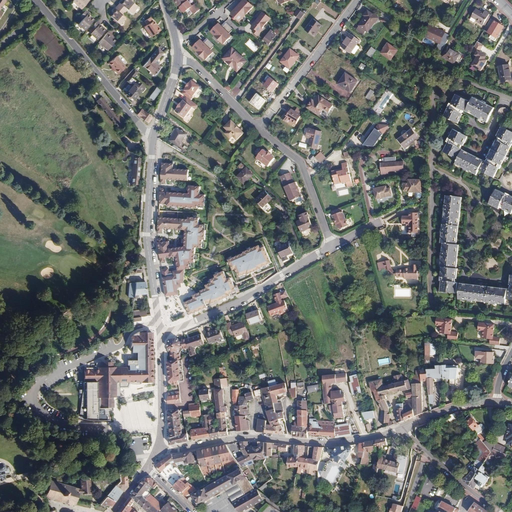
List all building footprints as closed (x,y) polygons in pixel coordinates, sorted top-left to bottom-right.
[(6,13),(4,11),(11,2),(8,0),(0,0),(0,19),(1,20),(6,13)] [(138,4),(133,0),(123,0),(122,2),(120,1),(115,7),(117,9),(112,14),(121,22),(126,16),(122,13),(127,7),(132,11),(138,4)] [(192,5),(188,0),(187,0),(179,6),(183,12),(190,6),(192,5)] [(253,7),(244,0),(242,0),(230,15),(239,23),(253,7)] [(199,9),(194,3),(192,5),(190,6),(195,12),(199,9)] [(86,28),(95,17),(88,12),(89,11),(86,8),(80,14),(83,17),(79,22),(86,28)] [(488,14),(480,9),(475,16),(484,21),(483,23),(487,25),(494,14),(489,11),(488,14)] [(298,23),(303,16),(297,11),(292,17),(298,23)] [(271,19),(261,12),(250,27),(254,30),(252,32),(258,37),(271,19)] [(368,34),(379,18),(370,12),(366,17),(367,18),(360,28),(368,34)] [(150,16),(144,20),(147,24),(143,26),(150,36),(160,29),(158,26),(156,27),(154,24),(151,21),(152,20),(150,16)] [(202,34),(217,20),(215,17),(195,34),(196,35),(185,45),(188,48),(203,34),(202,34)] [(315,35),(323,23),(315,17),(306,28),(315,35)] [(100,21),(97,18),(91,25),(94,28),(91,31),(97,37),(105,28),(99,22),(100,21)] [(501,37),(507,29),(504,27),(505,25),(502,23),(501,25),(493,20),(489,28),(494,31),(494,32),(501,37)] [(222,25),(230,31),(232,28),(225,22),(222,25)] [(232,37),(219,24),(210,33),(224,46),(232,37)] [(445,51),(454,36),(449,32),(449,31),(434,24),(429,35),(435,38),(443,42),(441,48),(445,51)] [(107,48),(115,39),(111,36),(113,34),(108,30),(98,41),(107,48)] [(273,40),(276,36),(272,34),(274,32),(272,30),(264,40),(267,43),(266,44),(269,46),(271,43),(272,44),(274,41),(273,40)] [(353,55),(362,43),(352,36),(344,48),(353,55)] [(214,53),(201,40),(192,48),(205,62),(214,53)] [(487,56),(481,52),(485,45),(478,41),(472,50),(476,52),(474,55),(478,57),(473,65),(481,70),(488,60),(486,59),(487,56)] [(394,59),(400,50),(391,44),(387,51),(386,50),(383,53),(394,59)] [(239,69),(248,60),(235,48),(226,57),(239,69)] [(291,66),(299,54),(292,48),(283,60),(291,66)] [(462,55),(452,48),(446,57),(457,64),(462,55)] [(161,68),(158,65),(160,63),(157,60),(162,55),(157,50),(150,58),(143,66),(154,76),(161,68)] [(128,62),(117,52),(109,61),(114,65),(115,63),(122,68),(128,62)] [(511,80),(511,77),(509,64),(498,66),(501,82),(511,80)] [(144,86),(133,77),(138,71),(134,67),(125,79),(129,82),(123,90),(134,99),(144,86)] [(352,93),(360,82),(349,74),(341,85),(352,93)] [(183,92),(191,99),(201,87),(192,81),(183,92)] [(232,95),(235,91),(236,92),(242,83),(239,81),(233,89),(232,89),(229,92),(232,95)] [(263,102),(272,90),(264,84),(255,96),(263,102)] [(153,98),(157,92),(158,92),(161,87),(158,85),(155,90),(154,89),(149,95),(153,98)] [(114,113),(93,88),(89,91),(119,128),(123,124),(122,122),(114,113)] [(370,89),(365,97),(369,100),(375,91),(370,89)] [(378,116),(394,94),(387,89),(371,111),(378,116)] [(331,100),(316,91),(312,96),(309,94),(305,102),(316,109),(320,102),(327,106),(331,100)] [(478,103),(463,95),(458,104),(457,104),(451,115),(464,123),(470,112),(493,125),(501,110),(493,105),(494,104),(490,101),(489,103),(481,98),(478,103)] [(183,117),(192,107),(194,109),(197,105),(190,99),(186,97),(184,100),(184,99),(180,103),(177,107),(174,110),(183,117)] [(296,109),(292,106),(289,111),(287,110),(282,116),(287,120),(290,117),(297,122),(303,113),(302,112),(296,109)] [(151,116),(144,110),(143,111),(141,109),(138,113),(140,114),(139,115),(141,116),(142,116),(150,123),(152,119),(150,117),(151,116)] [(126,119),(118,110),(114,113),(122,122),(126,119)] [(238,138),(245,131),(241,126),(240,127),(238,125),(239,124),(233,118),(226,125),(230,129),(228,130),(228,132),(232,136),(233,136),(235,134),(238,138)] [(191,135),(176,126),(167,140),(182,149),(191,135)] [(324,129),(311,126),(309,135),(313,136),(310,145),(320,147),(324,129)] [(374,149),(390,130),(380,128),(364,147),(374,149)] [(511,132),(507,130),(503,139),(504,140),(502,144),(501,143),(492,161),(493,161),(491,164),(464,148),(466,146),(467,146),(472,137),(457,129),(451,141),(452,141),(446,151),(460,159),(457,165),(464,169),(464,171),(467,173),(468,171),(477,176),(480,171),(495,180),(499,172),(501,173),(511,151),(511,132)] [(408,152),(421,141),(414,133),(401,144),(408,152)] [(281,158),(278,155),(278,154),(275,151),(274,152),(271,148),(270,149),(268,148),(266,147),(263,149),(263,152),(265,154),(262,156),(273,166),(281,158)] [(326,158),(321,152),(315,157),(320,163),(326,158)] [(128,158),(127,185),(139,185),(141,158),(128,158)] [(404,161),(381,163),(382,174),(405,173),(404,161)] [(162,162),(160,183),(166,183),(166,179),(188,181),(189,169),(173,168),(173,163),(162,162)] [(355,189),(349,165),(343,166),(344,171),(333,174),(337,188),(347,185),(349,190),(355,189)] [(245,182),(255,173),(248,166),(238,175),(245,182)] [(300,183),(298,178),(297,179),(292,169),(283,173),(293,198),(298,196),(303,194),(304,193),(302,188),(303,188),(301,183),(300,183)] [(427,193),(427,179),(422,179),(422,182),(409,181),(409,185),(404,185),(404,193),(409,193),(409,194),(422,194),(422,193),(427,193)] [(188,193),(160,192),(159,204),(166,204),(166,207),(197,209),(197,205),(205,206),(205,195),(200,194),(200,186),(188,185),(188,193)] [(395,198),(393,191),(390,192),(389,189),(377,192),(379,202),(385,201),(385,200),(389,199),(390,200),(395,198)] [(257,199),(263,206),(272,198),(266,191),(257,199)] [(511,196),(508,194),(506,196),(498,191),(490,206),(499,211),(501,207),(504,209),(503,211),(511,216),(511,214),(511,196)] [(460,222),(462,196),(447,195),(446,203),(445,203),(444,207),(445,207),(444,217),(445,217),(444,227),(443,227),(443,232),(444,232),(443,241),(442,251),(441,251),(441,256),(442,256),(441,266),(442,266),(440,280),(441,280),(440,293),(457,294),(458,283),(455,283),(455,279),(457,279),(457,269),(456,269),(458,246),(461,222),(460,222)] [(349,226),(343,208),(332,211),(338,229),(342,231),(349,226)] [(314,224),(310,214),(311,214),(309,209),(301,213),(303,218),(298,220),(302,230),(314,224)] [(420,234),(420,213),(409,213),(409,217),(402,217),(402,234),(420,234)] [(162,270),(166,296),(179,294),(178,288),(181,287),(179,284),(183,283),(184,270),(190,269),(189,264),(194,264),(195,248),(201,249),(202,241),(205,241),(206,230),(203,230),(204,225),(199,225),(199,219),(188,218),(188,220),(159,218),(158,233),(162,233),(163,230),(185,232),(184,248),(174,249),(174,244),(170,245),(170,241),(163,242),(163,239),(157,239),(161,263),(166,262),(165,259),(176,257),(178,271),(169,272),(168,269),(162,270)] [(264,248),(260,251),(258,246),(228,261),(235,274),(238,273),(243,282),(273,267),(264,248)] [(278,251),(282,260),(293,255),(289,246),(278,251)] [(386,268),(384,261),(378,262),(379,269),(386,268)] [(418,278),(418,264),(412,264),(412,267),(405,267),(405,271),(397,271),(397,275),(397,276),(404,277),(404,278),(418,278)] [(227,279),(223,272),(215,276),(216,279),(211,281),(213,284),(206,286),(207,290),(201,292),(201,294),(194,297),(184,300),(186,303),(184,304),(189,316),(238,293),(230,278),(227,279)] [(147,291),(145,277),(139,276),(138,278),(136,278),(135,297),(137,297),(138,294),(140,294),(140,291),(147,291)] [(510,290),(461,284),(459,300),(468,301),(468,302),(472,303),(472,301),(491,304),(491,305),(496,306),(496,304),(506,306),(507,300),(511,300),(511,276),(510,276),(509,286),(510,286),(510,290)] [(283,300),(291,298),(288,291),(281,293),(283,300)] [(288,313),(285,302),(282,303),(281,300),(283,300),(281,293),(274,295),(277,304),(269,307),(271,316),(279,314),(280,315),(288,313)] [(148,315),(148,306),(134,306),(133,315),(143,315),(148,315)] [(263,319),(260,310),(247,314),(250,324),(263,319)] [(449,331),(450,319),(435,317),(434,325),(438,325),(438,333),(446,334),(445,338),(455,340),(456,332),(449,331)] [(249,332),(245,322),(233,326),(232,322),(227,324),(231,336),(236,335),(237,337),(249,332)] [(491,336),(493,324),(477,323),(476,330),(481,330),(480,338),(488,339),(487,344),(498,345),(499,337),(491,336)] [(224,338),(221,328),(212,331),(210,327),(205,329),(210,343),(224,338)] [(169,379),(183,377),(181,358),(179,358),(179,351),(182,345),(188,345),(190,352),(196,351),(195,346),(196,346),(196,344),(204,341),(201,331),(187,335),(180,336),(180,337),(178,338),(173,335),(169,336),(166,340),(167,345),(166,347),(170,350),(170,351),(170,359),(167,360),(169,379)] [(140,335),(132,335),(130,348),(141,348),(141,367),(129,367),(128,381),(141,380),(141,381),(153,381),(153,332),(140,332),(140,335)] [(495,351),(476,351),(476,359),(482,359),(482,363),(494,363),(495,351)] [(113,407),(113,396),(115,396),(116,381),(128,381),(129,367),(116,368),(116,366),(112,366),(112,361),(101,361),(101,366),(97,366),(97,368),(87,368),(87,381),(83,381),(83,419),(88,419),(108,420),(108,416),(106,416),(106,415),(106,414),(105,413),(103,413),(103,409),(111,409),(111,407),(113,407)] [(462,385),(461,365),(439,366),(440,373),(442,373),(442,378),(442,381),(456,380),(457,385),(462,385)] [(442,378),(442,373),(440,373),(439,366),(431,366),(431,369),(426,369),(428,382),(428,395),(434,395),(432,379),(442,378)] [(347,383),(346,374),(323,377),(324,386),(323,386),(324,392),(323,392),(325,405),(333,404),(333,408),(334,420),(344,419),(342,404),(346,404),(345,396),(342,396),(342,392),(332,393),(331,385),(347,383)] [(359,381),(357,375),(350,378),(351,384),(359,381)] [(229,385),(228,377),(220,378),(221,387),(227,386),(229,385)] [(421,385),(420,379),(412,380),(413,387),(421,387),(421,385)] [(276,395),(286,392),(284,384),(276,385),(275,380),(268,381),(270,387),(262,389),(264,398),(267,397),(270,410),(267,411),(271,425),(266,424),(265,433),(284,435),(281,423),(279,423),(277,414),(279,414),(280,418),(283,417),(279,400),(277,400),(276,395)] [(409,389),(408,380),(402,382),(394,383),(385,386),(387,395),(409,389)] [(362,394),(359,381),(351,384),(350,384),(352,396),(362,394)] [(388,410),(385,400),(387,398),(386,395),(387,395),(385,386),(383,386),(382,381),(371,383),(373,393),(377,392),(381,413),(381,423),(387,423),(388,410)] [(223,397),(221,387),(215,388),(217,403),(217,406),(224,405),(223,397)] [(422,412),(421,387),(413,387),(413,389),(413,391),(413,394),(413,399),(413,400),(413,406),(414,408),(415,416),(422,412)] [(211,397),(210,388),(200,389),(202,404),(208,403),(208,397),(211,397)] [(183,400),(181,389),(169,391),(169,394),(168,394),(168,402),(183,400)] [(253,401),(251,392),(245,393),(246,399),(247,402),(250,402),(253,401)] [(246,409),(245,399),(239,400),(240,405),(236,405),(237,415),(246,414),(249,414),(248,409),(246,409)] [(414,408),(413,406),(413,400),(402,403),(403,409),(403,413),(414,408)] [(295,426),(292,426),(292,434),(292,436),(307,437),(306,401),(298,402),(298,422),(295,422),(295,426)] [(201,412),(200,404),(189,404),(189,409),(190,414),(201,412)] [(228,410),(227,404),(224,405),(217,406),(218,416),(226,415),(226,410),(228,410)] [(178,434),(176,420),(178,420),(177,413),(174,413),(173,409),(180,408),(180,406),(169,408),(172,435),(178,434)] [(181,414),(183,410),(180,408),(173,409),(174,413),(177,413),(178,420),(176,420),(178,434),(185,432),(185,429),(183,427),(185,425),(185,423),(182,421),(184,418),(184,416),(181,414)] [(415,416),(414,408),(403,413),(404,421),(415,416)] [(373,416),(372,409),(364,411),(365,417),(373,416)] [(216,427),(213,410),(208,411),(208,413),(211,433),(211,436),(220,434),(219,427),(216,427)] [(211,433),(208,413),(203,413),(204,425),(192,428),(194,439),(211,433)] [(477,425),(468,414),(463,418),(482,441),(483,442),(485,440),(479,433),(483,430),(479,424),(477,425)] [(228,432),(226,415),(218,416),(219,427),(220,434),(228,432)] [(318,426),(318,421),(313,421),(312,418),(309,418),(310,434),(319,435),(319,428),(318,426)] [(249,429),(248,422),(248,419),(247,419),(237,419),(239,429),(249,429)] [(265,433),(266,424),(266,421),(259,420),(257,432),(265,433)] [(411,428),(409,434),(425,428),(423,423),(411,428)] [(349,436),(348,426),(335,428),(335,430),(335,437),(349,436)] [(335,437),(335,430),(319,428),(319,435),(331,436),(331,437),(335,437)] [(189,439),(188,432),(185,432),(178,434),(179,441),(189,439)] [(179,441),(178,434),(172,435),(170,435),(172,443),(179,441)] [(265,447),(265,440),(259,439),(259,444),(249,445),(249,438),(247,438),(243,438),(243,448),(245,453),(238,458),(242,464),(246,461),(256,456),(259,456),(260,447),(265,447)] [(374,448),(375,444),(378,444),(378,446),(387,445),(386,438),(367,442),(366,451),(365,457),(364,461),(368,461),(371,450),(374,448)] [(489,450),(494,442),(488,438),(485,440),(483,442),(489,450)] [(274,445),(274,441),(265,440),(265,447),(265,453),(274,453),(274,452),(274,445)] [(485,459),(490,451),(489,450),(483,442),(482,441),(477,445),(483,451),(469,473),(462,477),(469,483),(483,463),(485,459)] [(504,447),(494,442),(489,450),(490,451),(492,448),(501,452),(504,447)] [(298,466),(299,445),(291,443),(291,446),(293,447),(293,456),(288,456),(288,465),(298,466)] [(198,466),(236,459),(226,444),(196,449),(197,459),(198,460),(198,466)] [(307,468),(307,458),(303,457),(304,445),(299,445),(298,466),(307,468)] [(353,445),(337,446),(332,456),(336,459),(339,461),(341,458),(345,460),(353,447),(353,445)] [(319,470),(321,461),(323,446),(316,446),(313,461),(311,461),(311,458),(307,458),(307,468),(319,470)] [(501,452),(492,448),(490,451),(485,459),(490,462),(495,454),(498,456),(499,455),(504,458),(506,455),(501,452)] [(191,461),(190,450),(173,453),(172,452),(160,460),(158,463),(162,469),(165,466),(172,461),(174,464),(175,463),(177,462),(176,460),(184,458),(184,462),(191,461)] [(399,473),(403,455),(395,454),(393,461),(385,460),(383,468),(399,473)] [(399,473),(383,468),(383,472),(397,476),(397,480),(404,482),(406,474),(404,474),(408,457),(403,455),(399,473)] [(454,465),(448,461),(450,459),(446,456),(442,461),(452,469),(456,465),(454,464),(454,465)] [(326,471),(333,462),(330,459),(326,462),(321,461),(319,470),(319,475),(324,476),(324,471),(326,471)] [(185,475),(175,463),(174,464),(172,461),(165,466),(162,469),(160,471),(164,475),(170,472),(174,477),(169,480),(181,491),(183,490),(188,495),(195,490),(192,486),(190,488),(188,485),(190,483),(187,481),(186,482),(181,478),(185,475)] [(378,468),(378,463),(375,462),(373,470),(372,470),(372,472),(379,472),(380,468),(378,468)] [(490,477),(486,474),(486,473),(483,470),(485,468),(483,466),(484,464),(483,463),(469,483),(474,487),(477,483),(483,486),(484,485),(485,485),(490,477)] [(208,466),(210,474),(216,472),(214,465),(208,466)] [(231,503),(235,509),(236,511),(239,511),(250,506),(266,497),(262,490),(260,489),(257,491),(242,467),(190,497),(190,498),(197,505),(211,497),(236,482),(244,496),(231,503)] [(111,502),(127,483),(126,471),(119,471),(119,473),(119,479),(99,500),(111,502)] [(91,491),(91,476),(81,476),(81,486),(79,485),(77,491),(79,491),(79,489),(91,491)] [(159,483),(151,476),(147,476),(146,478),(152,484),(155,487),(159,483)] [(148,489),(152,484),(146,478),(145,477),(137,488),(144,494),(147,497),(151,492),(148,489)] [(66,482),(51,478),(47,493),(47,495),(51,496),(51,497),(53,498),(53,496),(57,497),(56,498),(58,499),(59,498),(62,499),(62,500),(64,500),(64,499),(67,500),(66,501),(69,502),(69,501),(71,501),(71,502),(73,503),(74,502),(75,502),(76,500),(75,499),(76,495),(77,496),(78,494),(76,494),(77,491),(79,485),(79,484),(77,484),(77,485),(74,484),(74,483),(72,482),(71,484),(66,482)] [(439,486),(436,494),(442,497),(445,489),(439,486)] [(139,500),(144,494),(137,488),(133,494),(136,497),(139,500)] [(159,500),(151,492),(147,497),(148,499),(153,503),(154,505),(159,500)] [(412,508),(417,510),(422,497),(417,496),(412,508)] [(458,511),(461,508),(442,498),(439,499),(437,501),(438,507),(444,510),(442,511),(458,511)] [(148,508),(153,503),(148,499),(144,504),(148,508)] [(160,510),(164,505),(159,500),(154,505),(160,510)] [(176,511),(179,509),(170,500),(163,508),(166,511),(176,511)] [(490,511),(475,500),(468,509),(471,511),(490,511)] [(157,511),(160,510),(154,505),(153,503),(148,508),(152,511),(157,511)]
